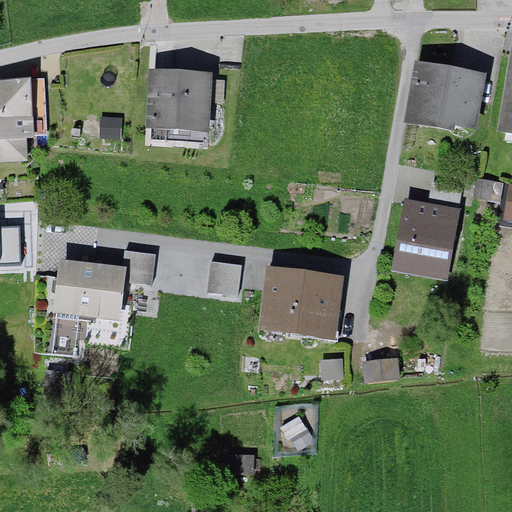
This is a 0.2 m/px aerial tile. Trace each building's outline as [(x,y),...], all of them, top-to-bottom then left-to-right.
[(498,80),(424,68),(414,129),(488,141),(498,80)] [(226,80),(159,75),(155,134),(221,139),(226,80)] [(52,79),(0,81),(0,141),(5,141),(6,163),(37,161),(36,145),(55,144),(52,79)] [(467,217),(403,206),(391,274),(456,285),(467,217)] [(0,267),(27,267),(26,225),(0,226),(0,267)] [(165,256),(129,252),(127,271),(139,272),(137,290),(161,293),(165,256)] [(127,271),(59,264),(53,320),(133,328),(137,290),(139,272),(127,271)] [(247,270),(213,264),(211,296),(245,302),(247,270)] [(354,278),(277,269),(269,336),(347,345),(354,278)]
